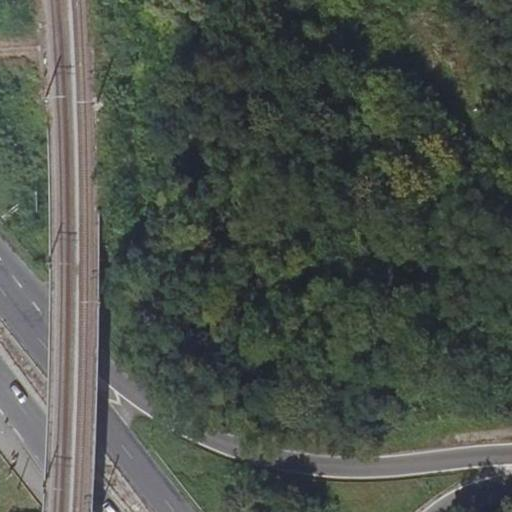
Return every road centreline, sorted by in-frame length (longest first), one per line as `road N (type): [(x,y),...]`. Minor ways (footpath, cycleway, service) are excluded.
road 1 (primary): [(511,467),(345,471),(253,461),(177,432),(109,388),(8,302)]
road 2 (primary): [(161,511),(8,302)]
road 3 (primary): [(0,379),(110,511)]
road 4 (primary): [(0,398),(78,511)]
